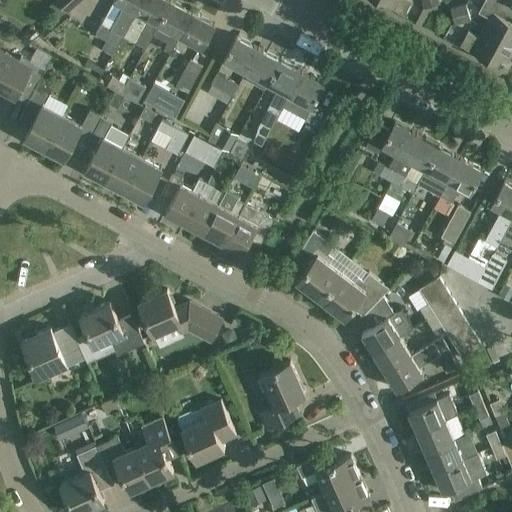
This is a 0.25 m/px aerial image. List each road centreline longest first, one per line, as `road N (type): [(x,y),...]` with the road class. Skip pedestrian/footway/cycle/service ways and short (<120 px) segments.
road 1 (residential): [(367,411),(333,350),(298,314),(160,245)]
road 2 (residential): [(150,511),(367,411)]
road 3 (residential): [(500,139),(310,34)]
road 4 (residential): [(160,245),(41,181),(13,181),(0,205)]
road 5 (residential): [(0,319),(160,245)]
road 6 (residential): [(0,390),(7,448),(35,511)]
